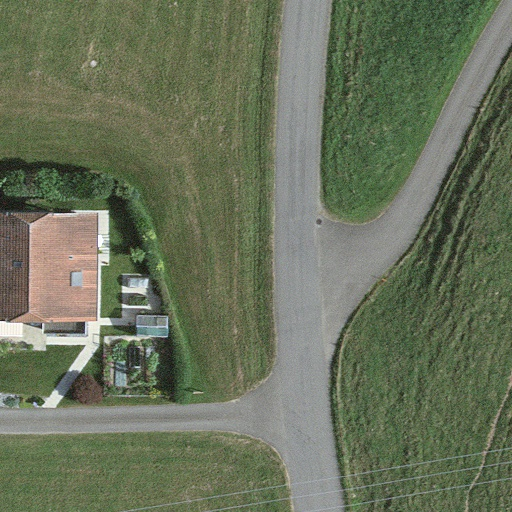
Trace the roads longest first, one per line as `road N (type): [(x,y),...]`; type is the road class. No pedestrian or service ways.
road 1 (tertiary): [(316,511),(298,279),(298,126),(309,0)]
road 2 (track): [(0,421),(304,417)]
